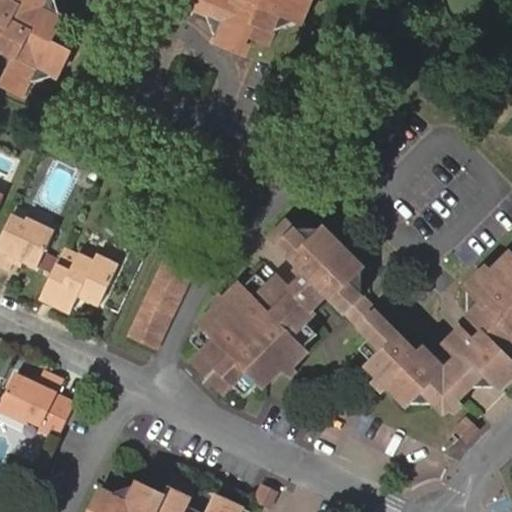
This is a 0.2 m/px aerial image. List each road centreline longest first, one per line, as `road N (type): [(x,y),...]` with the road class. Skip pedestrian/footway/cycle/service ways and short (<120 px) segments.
road 1 (residential): [(152,390),(220,252),(280,194),(339,190),(367,200),(426,251),(496,184)]
road 2 (residential): [(152,390),(399,511)]
road 3 (residential): [(171,33),(146,86),(148,99),(198,121),(214,116),(231,83),(219,56)]
road 4 (residential): [(0,314),(152,390)]
